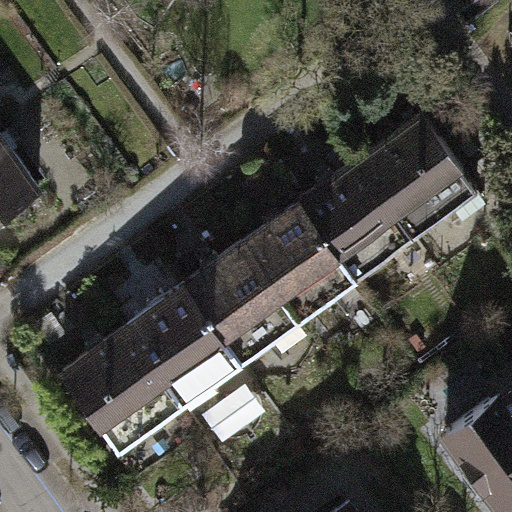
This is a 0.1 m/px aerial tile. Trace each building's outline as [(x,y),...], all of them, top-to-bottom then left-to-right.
[(404,231),(471,183),(413,103),(346,151),(404,231)] [(0,202),(33,178),(0,134),(0,202)] [(346,272),(404,231),(346,151),(288,193),(346,272)] [(290,313),(346,272),(288,193),(232,233),(290,313)] [(230,356),(290,313),(232,233),(172,276),(230,356)] [(169,399),(230,356),(172,276),(112,319),(169,399)] [(109,443),(169,399),(112,319),(51,363),(109,443)] [(511,357),(500,367),(511,382),(511,357)] [(511,382),(500,367),(485,378),(494,391),(448,426),(511,510),(511,382)] [(330,511),(359,511),(349,498),(330,511)]
